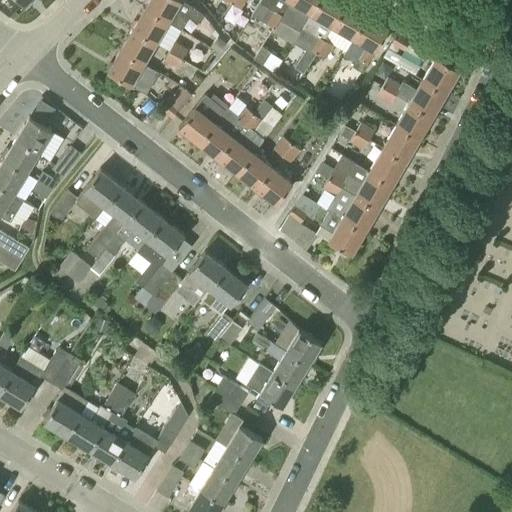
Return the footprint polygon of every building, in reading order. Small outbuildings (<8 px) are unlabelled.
[(194,7),(182,0),(149,0),(146,7),(168,21),(181,28),(189,16),(199,22),(204,14),(194,7)] [(261,0),(261,1),(281,14),(279,18),(280,18),(290,0),(261,0)] [(290,0),(280,18),(300,31),(302,27),(303,28),(319,0),(290,0)] [(317,53),(325,39),(324,39),(332,25),(333,26),(346,2),(342,0),(319,0),(303,28),(315,35),(308,47),(296,67),(305,73),(317,53)] [(346,2),(333,26),(352,37),(343,55),(344,55),(368,15),(346,2)] [(133,29),(156,42),(168,21),(146,7),(133,29)] [(375,50),(375,51),(389,27),(368,15),(344,55),(356,62),(354,66),(363,71),(375,50)] [(143,63),(156,42),(133,29),(121,50),(143,63)] [(429,51),(410,40),(397,33),(384,55),(416,74),(421,66),(396,52),(399,47),(423,61),(429,51)] [(219,52),(226,44),(218,37),(211,45),(219,52)] [(325,39),(317,53),(325,57),(333,44),(325,39)] [(179,43),(175,40),(169,50),(183,58),(188,48),(187,47),(179,43)] [(261,45),(253,57),(262,63),(270,50),(261,45)] [(144,92),(154,75),(157,71),(143,63),(121,50),(108,71),(144,92)] [(183,58),(169,50),(164,59),(177,67),(183,58)] [(437,55),(423,78),(446,92),(460,69),(437,55)] [(433,115),(446,92),(423,78),(415,92),(388,76),(382,85),(396,93),(410,102),(433,115)] [(192,94),(180,84),(167,99),(161,107),(173,117),(192,94)] [(376,95),(390,103),(396,93),(382,85),(376,95)] [(198,142),(215,121),(225,108),(205,92),(195,106),(179,127),(198,142)] [(161,107),(167,99),(163,95),(156,103),(161,107)] [(44,96),(32,111),(45,121),(57,105),(44,96)] [(253,130),(262,119),(273,105),(264,98),(253,112),(218,157),(237,173),(254,152),(253,151),(264,138),(253,130)] [(419,138),(433,115),(410,102),(396,125),(419,138)] [(225,108),(215,121),(198,142),(218,157),(253,112),(244,105),(237,114),(227,106),(225,108)] [(17,137),(39,151),(52,130),(30,116),(17,137)] [(360,121),(355,130),(369,139),(374,129),(360,121)] [(406,161),(419,138),(396,125),(382,148),(406,161)] [(350,139),(355,130),(348,126),(343,135),(350,139)] [(363,148),(369,139),(355,130),(350,139),(349,140),(363,148)] [(281,154),(291,142),(283,135),(273,147),(281,154)] [(39,151),(17,137),(4,158),(26,172),(39,151)] [(291,142),(281,154),(289,161),(299,148),(291,142)] [(81,152),(72,146),(71,145),(53,168),(63,175),(81,152)] [(392,184),(406,161),(382,148),(369,171),(392,184)] [(256,188),(273,167),(254,152),(237,173),(256,188)] [(26,172),(4,158),(0,164),(0,184),(13,193),(26,172)] [(379,207),(392,184),(369,171),(363,181),(348,173),(347,175),(323,161),(317,171),(327,177),(341,185),(355,194),(379,207)] [(292,182),(273,167),(256,188),(276,203),(292,182)] [(84,188),(77,197),(79,198),(76,202),(95,217),(105,205),(121,184),(100,168),(84,188)] [(37,179),(51,188),(57,179),(42,170),(37,179)] [(341,185),(327,177),(322,187),(336,195),(341,185)] [(51,188),(37,179),(31,188),(46,197),(51,188)] [(0,214),(10,220),(23,199),(13,193),(0,184),(0,214)] [(105,205),(115,213),(87,248),(98,257),(142,201),(121,184),(105,205)] [(79,198),(77,197),(68,190),(51,212),(61,220),(76,202),(79,198)] [(320,204),(302,193),(295,204),(288,212),(300,222),(306,214),(312,217),(320,204)] [(328,209),(342,217),(365,230),(379,207),(355,194),(342,216),(329,208),(328,209)] [(142,201),(98,257),(91,266),(100,273),(127,239),(135,229),(147,238),(163,217),(142,201)] [(365,230),(342,217),(328,209),(320,224),(333,232),(328,240),(351,253),(365,230)] [(163,217),(147,238),(137,250),(151,262),(136,280),(142,285),(134,296),(145,305),(148,301),(154,294),(172,271),(162,263),(168,255),(185,234),(163,217)] [(29,247),(0,229),(0,246),(22,259),(29,247)] [(0,261),(15,270),(22,259),(0,246),(0,261)] [(81,279),(93,260),(70,246),(59,265),(81,279)] [(205,250),(182,279),(183,279),(181,281),(202,298),(210,288),(227,267),(205,250)] [(227,267),(210,288),(202,298),(221,313),(204,334),(215,343),(234,320),(223,311),(230,303),(231,305),(248,284),(227,267)] [(182,279),(172,271),(154,294),(165,302),(181,281),(183,279),(182,279)] [(154,294),(148,301),(159,309),(165,302),(154,294)] [(102,310),(109,301),(102,296),(95,304),(99,307),(102,310)] [(265,298),(247,321),(258,329),(276,306),(265,298)] [(109,333),(112,322),(97,316),(93,328),(109,333)] [(0,343),(8,348),(17,333),(7,328),(0,339),(0,343)] [(299,328),(286,349),(309,363),(322,342),(299,328)] [(265,349),(271,340),(256,332),(250,341),(265,349)] [(197,363),(207,351),(196,343),(187,355),(197,363)] [(296,385),(309,363),(286,349),(273,371),(296,385)] [(44,369),(22,355),(13,370),(0,390),(0,393),(21,407),(36,384),(41,375),(52,382),(68,357),(56,350),(44,369)] [(0,352),(0,390),(13,370),(0,362),(0,358),(3,354),(0,352)] [(67,435),(81,412),(89,400),(66,386),(79,364),(68,357),(52,382),(63,389),(44,421),(67,435)] [(258,362),(245,383),(259,391),(255,397),(267,404),(270,398),(283,406),(296,385),(273,371),(258,362)] [(215,387),(240,402),(248,391),(222,375),(215,387)] [(81,412),(67,435),(90,449),(124,391),(127,387),(117,382),(104,405),(100,403),(91,418),(81,412)] [(112,463),(126,440),(135,427),(126,422),(128,419),(122,415),(136,392),(127,387),(124,391),(90,449),(112,463)] [(208,398),(231,412),(231,411),(234,413),(240,402),(215,387),(208,398)] [(165,451),(180,426),(169,419),(153,444),(165,451)] [(263,439),(239,424),(226,446),(249,460),(263,439)] [(183,449),(198,458),(204,448),(189,439),(183,449)] [(149,454),(126,440),(112,463),(135,477),(149,454)] [(226,446),(214,467),(237,481),(249,460),(226,446)] [(198,458),(183,449),(178,457),(193,466),(198,458)] [(168,497),(183,471),(172,464),(156,490),(168,497)] [(214,467),(201,488),(224,502),(237,481),(214,467)] [(217,511),(224,502),(201,488),(188,509),(192,511),(217,511)] [(11,511),(38,511),(19,500),(11,511)]
